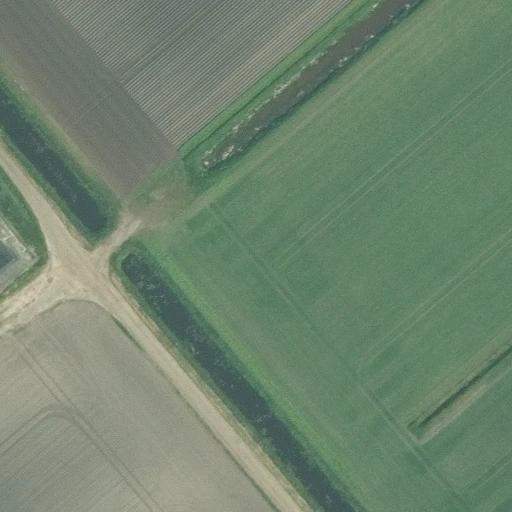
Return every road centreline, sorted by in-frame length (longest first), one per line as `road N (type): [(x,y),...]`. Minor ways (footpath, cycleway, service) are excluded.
road 1 (track): [(293,511),(87,266)]
road 2 (track): [(0,154),(87,266)]
